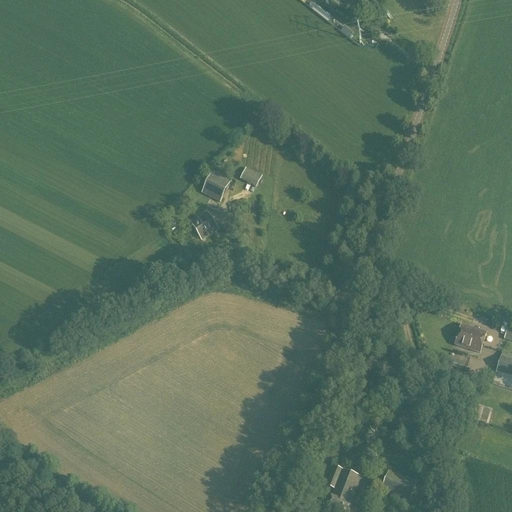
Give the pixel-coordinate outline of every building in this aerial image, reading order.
[(245,169),(242,182),(260,186),(263,173),(245,169)] [(220,204),(230,184),(212,174),(202,194),(220,204)] [(202,241),(218,231),(207,214),(198,220),(197,218),(190,223),(202,241)] [(461,326),(455,346),(480,354),(486,334),(461,326)] [(511,355),(502,353),(492,385),(511,391),(511,355)] [(481,422),(491,425),(495,411),(485,408),(481,422)] [(325,458),(332,440),(322,436),(315,455),(325,458)] [(362,478),(342,471),(334,467),(326,487),(335,490),(332,498),(331,497),(327,506),(341,511),(350,511),(352,506),(351,505),(362,478)] [(410,504),(418,483),(388,472),(381,493),(410,504)]
